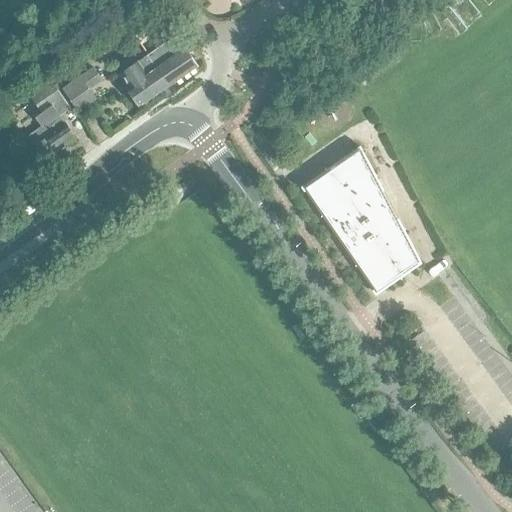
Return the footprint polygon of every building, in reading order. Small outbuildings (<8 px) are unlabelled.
[(150,25),(162,42),(173,33),(162,17),(150,25)] [(148,56),(149,55),(140,41),(135,45),(144,58),(122,74),(132,88),(128,90),(139,107),(169,86),(148,56)] [(198,66),(187,49),(178,56),(168,42),(149,55),(148,56),(169,86),(198,66)] [(97,99),(90,90),(103,81),(93,67),(81,76),(80,75),(63,87),(79,111),(97,99)] [(60,116),(73,107),(54,79),(32,94),(51,122),(28,137),(44,160),(76,138),(60,116)] [(422,264),(361,149),(304,189),(377,295),(421,264),(422,264)]
